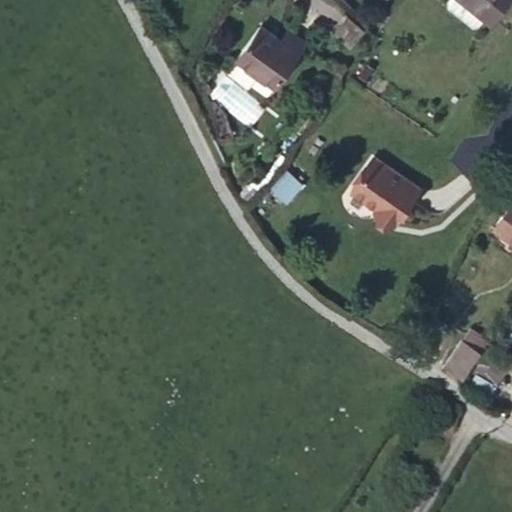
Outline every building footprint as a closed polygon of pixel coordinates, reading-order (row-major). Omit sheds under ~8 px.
[(448,0),(449,6),(473,25),(479,24),(485,16),(491,20),(507,0),(448,0)] [(364,31),(344,14),(332,28),(353,44),(364,31)] [(238,58),(275,85),(306,43),(288,30),(282,39),(262,25),(238,58)] [(396,223),(421,187),(377,156),(353,190),(382,210),(381,212),(396,223)] [(273,187),(286,200),(302,182),(289,170),(273,187)] [(511,201),(495,226),(511,238),(511,201)] [(445,364),(464,376),(488,340),(470,328),(445,364)] [(511,359),(490,345),(474,371),(478,372),(471,383),(485,392),(492,381),(497,384),(511,359)]
